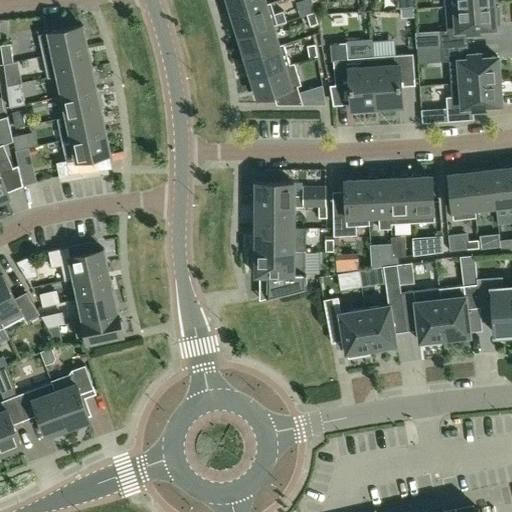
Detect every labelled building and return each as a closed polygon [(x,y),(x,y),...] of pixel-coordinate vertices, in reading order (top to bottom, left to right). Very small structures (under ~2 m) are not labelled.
[(228,0),(233,14),(271,2),(266,3),(265,0),(228,0)] [(274,13),(271,2),(233,14),(239,35),(277,23),(286,20),(283,10),(274,13)] [(445,7),(447,30),(440,30),(441,46),(468,44),(467,33),(480,32),(480,28),(495,27),(495,24),(499,23),(498,6),(494,6),(494,3),(445,7)] [(314,12),(306,14),(310,26),(318,23),(314,12)] [(277,23),(239,35),(245,55),(284,44),(283,43),(279,44),(273,25),(278,24),(277,23)] [(43,55),(88,46),(83,24),(39,34),(43,55)] [(369,106),(377,105),(373,56),(348,58),(347,41),(330,43),(331,59),(333,59),(335,85),(349,83),(351,108),(354,107),(355,111),(369,110),(369,106)] [(11,43),(1,44),(4,65),(14,63),(11,43)] [(290,64),(284,44),(245,55),(251,76),(285,66),(290,64)] [(307,45),(309,57),(317,56),(315,44),(307,45)] [(468,44),(441,46),(443,61),(449,60),(451,83),(499,80),(498,56),(482,57),(481,53),(468,54),(468,44)] [(88,46),(43,55),(48,77),(57,75),(57,74),(92,67),(88,46)] [(373,56),(377,105),(385,105),(385,108),(399,107),(399,104),(402,103),(401,79),(415,78),(413,52),(373,56)] [(285,66),(251,76),(258,98),(273,93),(277,104),(303,104),(297,85),(301,84),(294,62),(290,64),(285,66)] [(57,75),(62,95),(62,96),(97,88),(92,67),(57,74),(57,75)] [(21,74),(5,77),(7,86),(20,83),(23,82),(21,74)] [(499,80),(451,83),(452,107),(471,106),(471,110),(486,109),(485,105),(501,103),(499,80)] [(20,83),(7,86),(10,107),(25,103),(20,83)] [(62,96),(62,95),(57,96),(62,117),(62,118),(101,109),(97,88),(62,96)] [(22,109),(12,112),(16,127),(25,125),(22,109)] [(62,140),(106,130),(101,109),(62,118),(62,117),(57,118),(62,140)] [(100,169),(97,155),(111,152),(106,130),(62,140),(70,174),(100,169)] [(3,143),(0,144),(0,202),(8,200),(6,196),(9,195),(0,173),(13,167),(3,143)] [(511,166),(492,169),(496,204),(495,204),(496,209),(511,207),(511,166)] [(492,169),(470,172),(474,207),(475,207),(495,204),(496,204),(492,169)] [(474,207),(470,172),(448,174),(453,219),(476,216),(475,207),(474,207)] [(412,222),(435,221),(432,176),(410,177),(412,222)] [(390,223),(391,223),(412,222),(410,177),(388,178),(390,223)] [(369,219),(379,219),(379,228),(391,228),(391,223),(390,223),(388,178),(367,179),(369,219)] [(369,219),(367,179),(344,180),(346,210),(333,211),(334,236),(357,234),(356,225),(370,224),(369,219)] [(294,205),(294,206),(303,206),(303,205),(303,195),(294,194),(294,181),(256,181),(256,205),(294,205)] [(303,195),(303,205),(326,205),(326,193),(303,192),(303,195)] [(294,205),(256,205),(256,227),(294,228),(294,206),(294,205)] [(319,218),(327,217),(326,205),(318,205),(319,218)] [(294,228),(256,227),(256,250),(294,250),(294,228)] [(481,247),(489,247),(488,235),(480,235),(481,247)] [(443,251),(442,237),(413,239),(414,255),(443,251)] [(334,251),(333,239),(325,239),(326,251),(334,251)] [(390,257),(389,239),(375,240),(376,258),(390,257)] [(479,248),(478,239),(466,241),(467,249),(479,248)] [(64,281),(74,278),(73,277),(109,270),(104,248),(91,250),(89,241),(68,245),(47,250),(51,267),(61,265),(64,281)] [(406,256),(405,243),(391,244),(392,257),(406,256)] [(360,263),(359,247),(336,248),(337,265),(360,263)] [(299,290),(298,250),(294,250),(256,250),(256,254),(252,254),(252,270),(255,270),(256,274),(277,274),(277,295),(299,290)] [(388,297),(402,295),(401,292),(397,264),(383,265),(388,297)] [(74,278),(78,298),(78,299),(113,291),(109,270),(73,277),(74,278)] [(2,273),(0,274),(0,317),(19,307),(26,320),(39,313),(26,291),(14,297),(2,273)] [(494,333),(511,332),(511,287),(503,289),(502,275),(477,277),(477,282),(479,307),(492,306),(494,333)] [(465,277),(466,284),(477,282),(477,277),(476,276),(465,277)] [(440,287),(439,287),(445,338),(471,335),(468,308),(479,307),(477,282),(466,284),(465,284),(466,294),(441,297),(440,287)] [(442,338),(445,338),(439,287),(401,292),(402,295),(405,318),(416,316),(420,341),(424,340),(425,344),(442,342),(442,338)] [(56,291),(40,294),(43,306),(58,303),(56,291)] [(78,299),(78,298),(73,299),(78,320),(78,321),(118,312),(113,291),(78,299)] [(346,352),(371,348),(365,307),(341,311),(338,297),(324,299),(328,323),(341,320),(346,352)] [(391,303),(365,307),(371,348),(397,344),(391,303)] [(78,321),(78,320),(73,321),(77,337),(86,335),(88,342),(123,334),(118,312),(78,321)] [(42,317),(48,327),(64,324),(61,313),(42,317)] [(58,327),(49,329),(56,340),(61,339),(58,327)] [(76,382),(55,390),(67,426),(89,418),(88,415),(90,414),(86,401),(83,402),(80,393),(93,388),(85,364),(71,369),(76,382)] [(26,418),(38,413),(45,434),(67,426),(55,390),(52,381),(17,394),(26,418)] [(4,399),(0,400),(0,451),(0,452),(22,443),(14,423),(26,418),(17,394),(4,399)]
